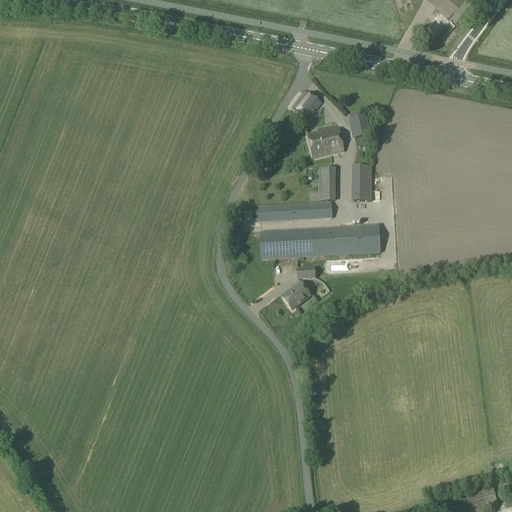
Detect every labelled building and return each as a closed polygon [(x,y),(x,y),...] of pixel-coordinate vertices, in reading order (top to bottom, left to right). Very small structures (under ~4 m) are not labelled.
[(461,32),(476,12),(465,4),(450,23),(461,32)] [(438,46),(455,29),(439,14),(422,31),(438,46)] [(308,122),(321,105),(304,92),(291,109),(308,122)] [(365,118),(348,122),(352,143),(370,139),(365,118)] [(310,160),(343,153),(338,130),(305,137),(310,160)] [(370,169),(352,169),(352,203),(370,203),(370,169)] [(317,203),(334,203),(333,170),(317,170),(317,203)] [(258,225),(332,220),(331,205),(257,209),(258,225)] [(348,258),(348,257),(380,255),(378,228),(259,234),(261,261),(339,257),(339,259),(348,258)] [(335,270),(335,260),(322,261),(322,271),(335,270)] [(283,274),(282,261),(275,262),(275,274),(283,274)] [(298,281),(315,279),(314,269),(297,271),(298,281)] [(292,311),(310,297),(301,284),(282,298),(292,311)] [(492,487),(428,505),(429,511),(483,511),(498,507),(492,487)]
